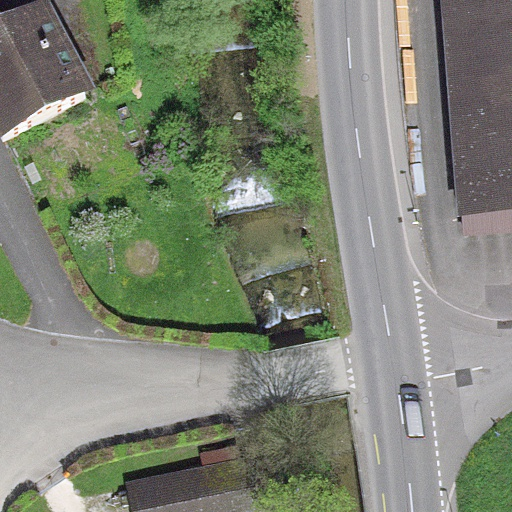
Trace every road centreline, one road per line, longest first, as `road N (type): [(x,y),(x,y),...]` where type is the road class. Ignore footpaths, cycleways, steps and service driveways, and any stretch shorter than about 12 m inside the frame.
road 1 (secondary): [(349,0),(354,150),(393,403)]
road 2 (track): [(15,390),(266,378),(387,353)]
road 3 (residential): [(511,363),(393,403)]
